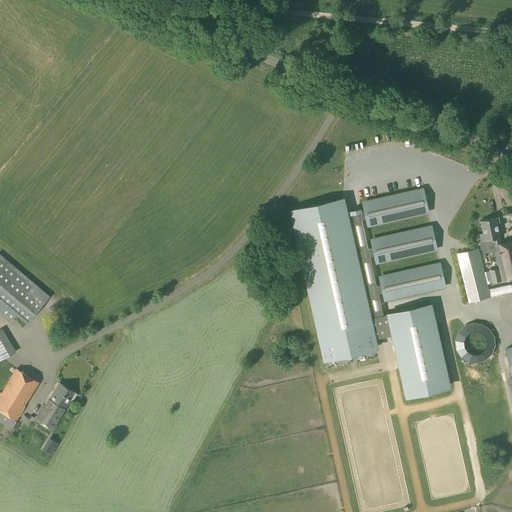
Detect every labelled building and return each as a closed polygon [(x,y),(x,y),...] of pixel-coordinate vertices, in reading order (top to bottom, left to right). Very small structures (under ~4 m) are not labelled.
[(363,210),(365,218),(367,227),(428,213),(423,187),(361,201),(363,210)] [(383,315),(374,317),(372,317),(345,197),(289,210),(323,361),(379,348),(376,338),(391,335),(405,397),(451,387),(432,303),(386,313),(386,314),(383,315)] [(351,206),(353,213),(363,210),(361,203),(351,206)] [(511,241),(501,243),(495,217),(480,221),(483,233),(478,234),(480,242),(492,240),(498,268),(488,270),(491,283),(501,281),(511,278),(511,241)] [(372,247),(374,255),(376,264),(437,250),(431,224),(370,238),(372,247)] [(484,274),(478,248),(456,254),(468,302),(490,296),(489,293),(488,294),(486,287),(488,286),(487,284),(484,274)] [(26,324),(49,297),(0,254),(0,314),(9,322),(16,315),(26,324)] [(380,284),(382,293),(384,301),(445,287),(439,262),(378,276),(380,284)] [(465,324),(458,330),(454,338),(454,347),(458,355),(465,361),(474,363),(483,361),(490,355),(494,347),(494,338),(490,330),(483,324),(474,322),(465,324)] [(0,361),(15,352),(10,344),(0,350),(0,361)] [(24,406),(39,382),(16,368),(0,393),(0,392),(0,421),(11,429),(16,421),(15,421),(24,406)] [(75,392),(59,383),(37,419),(52,429),(75,392)]
